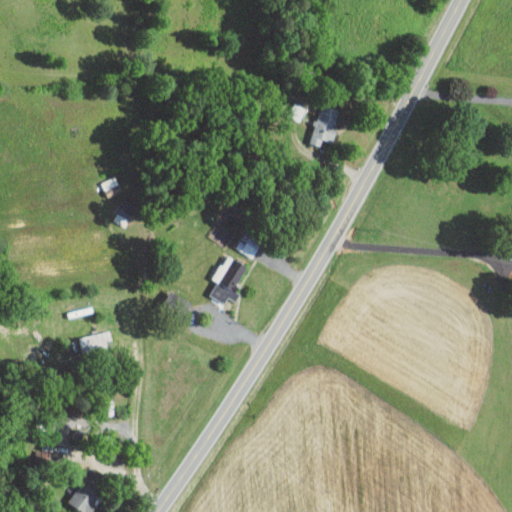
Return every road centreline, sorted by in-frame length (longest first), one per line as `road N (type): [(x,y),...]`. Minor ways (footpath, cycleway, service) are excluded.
road 1 (primary): [(156,511),(305,288),(461,0)]
road 2 (residential): [(511,305),(499,269),(480,255),(331,244)]
